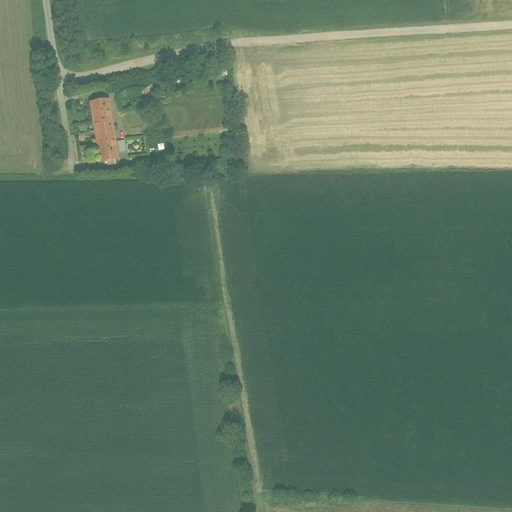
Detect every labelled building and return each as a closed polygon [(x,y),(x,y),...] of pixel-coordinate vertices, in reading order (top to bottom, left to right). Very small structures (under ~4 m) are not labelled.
[(224,59),(196,62),(198,81),(226,77),(224,59)] [(118,86),(120,101),(152,95),(149,80),(118,86)] [(89,104),(99,163),(118,160),(108,101),(89,104)] [(126,141),(127,154),(146,152),(145,139),(126,141)] [(120,154),(127,153),(125,142),(118,143),(120,154)] [(145,161),(145,170),(163,170),(163,160),(145,161)]
